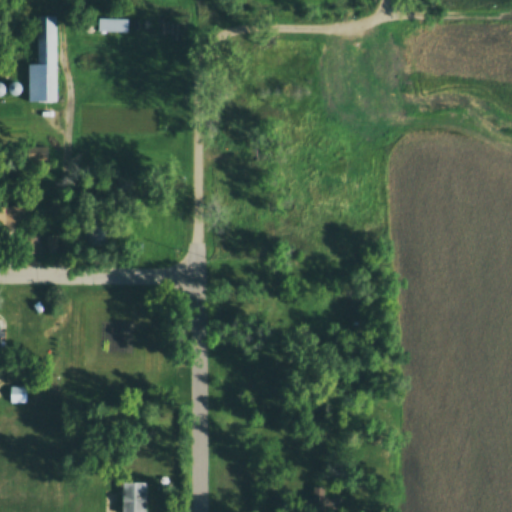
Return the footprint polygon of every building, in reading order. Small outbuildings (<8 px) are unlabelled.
[(35,16),(54,15),(56,103),(27,104),(26,62),(36,61),(35,16)] [(96,33),(96,16),(127,16),(127,33),(96,33)] [(21,92),(19,94),(17,95),(15,95),(12,95),(10,95),(8,93),(7,91),(6,89),(7,86),(8,84),(9,82),(12,81),(14,80),(17,81),(19,82),(21,85),(21,87),(21,89),(21,92)] [(244,98),(222,98),(222,141),(244,141),(244,98)] [(83,245),(107,244),(106,212),(82,213),(83,245)] [(59,233),(59,251),(46,251),(45,234),(59,233)] [(37,252),(37,236),(24,236),(24,252),(37,252)] [(9,386),(27,385),(28,401),(9,402),(9,386)] [(120,479),(120,511),(145,511),(145,480),(120,479)] [(337,511),(337,502),(310,502),(310,511),(337,511)]
